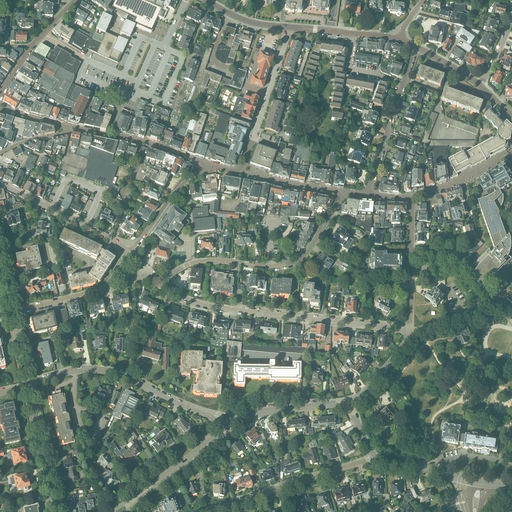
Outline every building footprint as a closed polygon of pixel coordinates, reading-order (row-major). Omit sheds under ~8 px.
[(113,10),(109,8),(110,5),(109,4),(111,1),(110,0),(92,0),(91,2),(111,14),(112,13),(114,15),(116,12),(114,10),(113,10)] [(115,0),(112,7),(136,18),(134,24),(135,24),(151,32),(156,20),(163,4),(164,4),(165,0),(115,0)] [(165,0),(163,5),(174,10),(178,0),(165,0)] [(335,0),(255,0),(255,7),(257,7),(288,11),(288,12),(293,13),(294,12),(334,17),(335,0)] [(444,8),(444,6),(443,5),(443,4),(441,4),(442,2),(433,0),(433,2),(431,2),(430,5),(431,7),(432,7),(431,9),(435,10),(436,8),(440,9),(440,7),(444,8)] [(89,13),(89,14),(93,16),(95,12),(94,12),(96,8),(83,1),(82,2),(81,4),(81,5),(82,5),(81,7),(88,12),(88,13),(89,13)] [(387,7),(387,2),(379,1),(379,2),(370,1),(370,6),(372,6),(371,12),(372,13),(374,14),(376,12),(382,13),(382,11),(384,11),(385,8),(386,9),(386,8),(387,7)] [(352,14),(353,4),(350,3),(350,2),(345,2),(344,8),(346,8),(345,12),(348,12),(347,13),(352,14)] [(396,4),(387,2),(387,7),(386,8),(388,8),(388,12),(390,12),(390,14),(396,14),(396,15),(397,17),(399,17),(401,15),(401,14),(404,14),(405,9),(403,9),(404,4),(396,4)] [(506,9),(507,5),(494,2),(493,8),(492,14),(495,15),(496,13),(500,14),(500,16),(504,17),(504,15),(506,9)] [(53,17),(53,4),(38,3),(37,11),(39,11),(39,15),(33,14),(33,15),(34,15),(34,16),(39,16),(41,16),(53,17)] [(353,4),(352,14),(357,14),(357,13),(359,14),(360,10),(361,10),(362,4),(357,3),(357,4),(353,4)] [(452,15),(455,5),(451,4),(450,8),(449,7),(448,10),(441,8),(440,15),(448,17),(449,14),(452,15)] [(455,5),(452,15),(450,23),(465,27),(468,16),(463,15),(466,6),(459,5),(455,5)] [(191,8),(187,17),(193,20),(197,11),(198,9),(195,7),(194,9),(191,8)] [(74,19),(83,24),(83,26),(85,27),(86,26),(87,26),(89,22),(90,23),(92,20),(92,19),(93,16),(89,14),(80,9),(74,19)] [(193,20),(198,23),(202,13),(203,11),(200,10),(199,12),(197,11),(193,20)] [(118,11),(116,14),(122,18),(122,17),(126,19),(120,33),(130,37),(133,30),(135,25),(133,24),(135,19),(134,19),(131,18),(130,17),(131,16),(129,16),(126,14),(123,13),(121,12),(118,11)] [(25,15),(24,14),(19,14),(18,14),(17,23),(22,24),(21,28),(33,29),(34,20),(29,20),(28,22),(25,22),(25,15)] [(206,32),(211,18),(209,18),(210,15),(206,14),(206,16),(205,16),(200,30),(206,32)] [(92,40),(88,49),(102,56),(106,48),(111,36),(105,34),(112,19),(102,15),(100,21),(99,23),(99,24),(94,35),(93,37),(91,40),(92,40)] [(211,28),(214,29),(216,20),(217,18),(214,17),(213,19),(211,18),(206,32),(209,33),(211,28)] [(487,25),(498,28),(499,26),(500,26),(501,23),(501,22),(499,22),(499,21),(489,18),(487,25)] [(180,28),(185,30),(193,33),(195,27),(182,22),(180,28)] [(69,42),(74,33),(69,30),(69,31),(67,30),(69,27),(66,26),(64,28),(63,27),(63,26),(59,24),(52,32),(55,35),(56,34),(60,37),(69,42)] [(498,28),(487,25),(485,31),(495,34),(497,35),(497,34),(498,31),(497,31),(498,28)] [(224,27),(221,36),(228,38),(231,29),(224,27)] [(24,30),(17,28),(16,30),(18,30),(18,32),(16,32),(15,42),(26,43),(26,37),(28,37),(29,37),(29,34),(28,33),(26,33),(20,33),(20,31),(23,31),(24,30)] [(77,28),(76,31),(86,37),(88,34),(77,28)] [(441,44),(444,31),(440,30),(441,28),(438,28),(438,29),(432,28),(431,32),(430,32),(429,33),(428,36),(429,37),(430,37),(429,42),(441,44)] [(456,37),(461,41),(470,47),(471,44),(473,41),(475,38),(479,32),(472,30),(470,33),(470,32),(469,33),(468,34),(461,29),(456,37)] [(191,38),(193,33),(185,30),(183,35),(191,38)] [(84,55),(91,40),(86,37),(76,31),(75,31),(74,33),(69,42),(68,44),(84,55)] [(239,42),(241,43),(242,39),(243,33),(242,32),(241,31),(240,32),(239,32),(238,36),(235,35),(234,40),(233,43),(237,44),(238,42),(239,42)] [(242,39),(241,43),(244,44),(249,45),(252,35),(251,34),(250,34),(249,34),(248,34),(249,34),(243,32),(243,33),(242,39)] [(489,36),(485,34),(479,47),(489,51),(490,51),(491,48),(491,47),(489,46),(492,41),(493,40),(494,39),(493,37),(489,35),(489,36)] [(106,48),(102,56),(118,63),(128,41),(118,37),(118,39),(111,36),(106,48)] [(182,37),(180,42),(188,45),(190,40),(182,37)] [(373,50),(374,40),(367,40),(366,49),(373,50)] [(376,50),(383,51),(385,44),(385,42),(374,40),(373,50),(376,50)] [(447,52),(452,42),(447,40),(442,50),(443,50),(443,51),(447,52)] [(291,47),(291,48),(300,51),(301,52),(301,51),(302,49),(303,50),(304,48),(307,49),(309,50),(311,44),(306,42),(304,46),(302,45),(302,44),(293,41),(291,47)] [(347,50),(347,46),(335,44),(336,43),(333,42),(332,43),(321,41),(320,46),(320,50),(340,54),(340,55),(345,56),(346,53),(347,53),(347,50)] [(472,48),(470,47),(461,41),(458,46),(469,53),(472,48)] [(186,51),(188,46),(180,42),(178,48),(186,51)] [(389,56),(390,53),(390,51),(391,50),(392,43),(387,42),(387,44),(385,44),(383,51),(383,52),(383,55),(385,55),(385,56),(386,56),(386,55),(389,56)] [(390,51),(390,53),(397,55),(398,55),(401,53),(399,52),(400,45),(392,43),(391,50),(390,51)] [(34,53),(44,59),(46,54),(49,49),(41,45),(34,53)] [(451,54),(456,57),(460,51),(456,48),(458,46),(456,45),(455,47),(456,48),(451,54)] [(72,56),(56,47),(53,51),(49,49),(46,54),(44,59),(45,59),(47,61),(49,62),(54,64),(58,66),(59,67),(64,70),(75,75),(81,63),(71,58),(72,56)] [(289,53),(288,54),(297,57),(300,51),(291,48),(289,53)] [(356,50),(354,62),(377,66),(379,59),(382,59),(382,54),(358,50),(358,49),(356,48),(356,50)] [(19,57),(13,52),(12,53),(10,51),(9,51),(9,52),(8,53),(8,57),(9,58),(8,59),(14,63),(18,57),(19,57)] [(465,54),(460,51),(456,57),(461,60),(465,54)] [(470,65),(472,66),(477,58),(476,58),(479,53),(477,52),(476,54),(474,53),(473,56),(471,55),(466,65),(469,67),(470,65)] [(33,53),(27,60),(39,67),(38,68),(35,66),(35,67),(39,70),(42,66),(44,64),(43,63),(44,63),(43,62),(45,59),(44,59),(34,53),(33,53)] [(269,68),(273,57),(260,53),(257,63),(259,64),(255,77),(254,76),(254,77),(252,77),(250,84),(263,88),(265,81),(264,81),(269,67),(269,68)] [(287,60),(286,61),(295,64),(296,64),(299,58),(297,57),(288,54),(287,60)] [(342,73),(345,57),(336,56),(333,72),(336,73),(333,89),(334,89),(331,108),(340,109),(343,92),(341,92),(345,74),(342,73)] [(477,58),(472,66),(476,68),(477,68),(479,70),(480,69),(481,68),(483,65),(485,62),(486,58),(486,57),(484,56),(483,57),(483,56),(480,60),(477,58)] [(511,65),(511,64),(511,59),(510,58),(506,56),(504,61),(502,61),(500,66),(503,68),(504,69),(505,69),(506,69),(508,70),(511,65)] [(0,67),(8,73),(13,65),(6,60),(0,59),(0,67)] [(190,61),(187,69),(196,72),(199,64),(190,61)] [(286,61),(284,68),(288,69),(288,70),(287,72),(294,74),(295,71),(294,71),(295,68),(294,68),(295,64),(286,61)] [(49,62),(46,66),(45,68),(55,73),(58,67),(59,67),(58,66),(54,64),(49,62)] [(382,73),(390,76),(391,75),(397,77),(399,70),(400,70),(401,69),(402,67),(401,66),(402,64),(402,63),(399,62),(398,63),(398,65),(393,63),(393,66),(390,65),(389,65),(387,71),(385,70),(380,68),(380,70),(380,71),(381,72),(382,73)] [(26,63),(22,68),(32,74),(34,76),(35,75),(37,76),(41,71),(39,70),(35,67),(34,67),(33,68),(26,63)] [(426,81),(430,70),(421,66),(416,78),(426,81)] [(8,73),(0,67),(0,74),(5,78),(8,73)] [(68,83),(66,85),(71,88),(72,85),(73,82),(74,80),(75,75),(64,70),(59,67),(58,67),(55,73),(69,81),(68,83)] [(37,86),(38,86),(41,88),(44,89),(50,92),(52,93),(55,88),(37,76),(35,75),(34,76),(32,74),(22,68),(22,69),(19,74),(32,82),(37,86)] [(55,73),(45,68),(43,72),(55,79),(59,81),(66,85),(68,83),(69,81),(55,73)] [(178,80),(183,82),(184,79),(193,82),(196,73),(196,72),(187,69),(185,74),(180,72),(178,80)] [(430,70),(426,81),(441,87),(445,76),(430,70)] [(59,81),(55,79),(41,71),(37,76),(55,88),(59,81)] [(505,74),(501,72),(501,73),(497,72),(492,82),(494,83),(494,84),(496,85),(497,84),(499,85),(502,77),(503,78),(505,75),(505,74)] [(16,78),(17,81),(29,88),(34,90),(35,91),(38,86),(37,86),(32,82),(19,74),(16,78)] [(282,74),(280,80),(289,83),(290,80),(291,80),(292,77),(282,74)] [(374,83),(347,78),(345,86),(373,91),(373,86),(375,86),(375,83),(374,83)] [(380,80),(376,93),(372,103),(381,106),(381,104),(382,104),(384,98),(383,97),(386,91),(388,85),(389,81),(383,78),(382,80),(380,80)] [(289,83),(280,80),(278,86),(287,89),(289,83)] [(66,99),(71,88),(66,85),(59,81),(55,88),(52,93),(51,95),(55,98),(58,94),(65,99),(66,99)] [(8,90),(9,90),(15,94),(17,96),(22,87),(13,82),(8,90)] [(183,84),(175,105),(191,111),(198,89),(183,84)] [(74,123),(79,125),(82,117),(91,97),(92,97),(94,98),(95,95),(76,86),(76,87),(72,85),(71,88),(66,99),(65,99),(74,103),(72,108),(70,113),(67,121),(74,123)] [(22,87),(17,96),(21,98),(23,99),(24,99),(30,89),(25,86),(23,88),(22,87)] [(287,89),(278,86),(276,91),(285,94),(287,89)] [(30,89),(24,99),(23,102),(22,102),(19,109),(24,112),(26,107),(25,106),(26,104),(27,100),(33,99),(33,98),(32,97),(35,92),(30,89)] [(32,114),(39,115),(46,98),(47,98),(50,92),(44,89),(43,92),(41,95),(38,94),(33,107),(32,109),(30,113),(32,114)] [(457,106),(461,94),(446,89),(442,100),(457,106)] [(9,105),(15,94),(9,90),(2,101),(9,105)] [(285,94),(276,91),(274,97),(283,100),(285,94)] [(33,107),(38,94),(35,92),(32,97),(33,98),(33,99),(27,100),(26,104),(25,106),(26,107),(24,112),(29,114),(30,113),(32,109),(33,107)] [(52,93),(50,92),(47,98),(54,102),(56,103),(62,106),(62,105),(65,99),(58,94),(55,98),(51,95),(52,93)] [(423,100),(427,101),(428,101),(429,96),(416,92),(415,92),(413,95),(414,95),(414,96),(424,99),(423,100)] [(17,96),(15,94),(9,105),(15,109),(21,98),(17,96)] [(476,100),(461,94),(457,106),(472,111),(476,100)] [(232,113),(241,116),(240,118),(251,122),(258,99),(252,97),(251,97),(244,95),(243,99),(237,97),(232,113)] [(426,103),(427,101),(423,100),(424,99),(414,96),(413,98),(411,97),(410,102),(422,106),(423,102),(426,103)] [(79,125),(84,126),(96,99),(94,98),(92,97),(83,117),(82,117),(79,125)] [(54,102),(47,98),(46,98),(39,115),(44,116),(49,105),(50,103),(53,104),(54,102)] [(101,101),(96,99),(84,126),(93,128),(99,115),(101,111),(98,110),(102,103),(103,103),(105,99),(103,98),(101,101)] [(368,101),(360,98),(358,104),(367,107),(368,103),(367,103),(368,101)] [(65,99),(62,105),(72,108),(74,103),(65,99)] [(134,113),(126,133),(138,136),(139,134),(143,120),(141,119),(141,118),(144,107),(144,105),(145,105),(146,103),(138,100),(134,111),(134,113)] [(483,103),(476,100),(472,111),(479,114),(483,103)] [(273,102),(271,108),(282,112),(284,105),(273,102)] [(363,112),(362,115),(366,116),(366,115),(367,115),(367,117),(369,117),(369,119),(375,121),(375,119),(378,120),(379,115),(364,110),(363,111),(362,110),(363,106),(350,102),(349,108),(363,112)] [(53,106),(49,105),(44,116),(49,117),(53,106)] [(483,116),(485,118),(491,111),(490,110),(492,108),(490,106),(487,105),(483,116)] [(56,119),(60,111),(58,111),(59,108),(54,106),(49,118),(54,119),(56,120),(56,119)] [(141,118),(147,119),(148,112),(149,109),(144,107),(141,118)] [(61,112),(60,111),(56,119),(58,119),(58,120),(58,121),(62,122),(63,121),(64,120),(66,121),(69,112),(70,110),(66,108),(65,111),(61,110),(61,112)] [(161,142),(166,128),(172,113),(157,108),(155,114),(150,126),(150,129),(149,129),(148,132),(146,138),(149,139),(157,142),(157,141),(160,142),(160,141),(161,142)] [(271,108),(269,115),(280,118),(282,112),(271,108)] [(410,108),(410,109),(408,108),(407,108),(406,111),(407,112),(408,113),(407,115),(406,114),(405,115),(404,118),(405,118),(407,119),(415,122),(416,119),(417,119),(418,115),(419,115),(420,111),(410,108)] [(126,133),(134,113),(130,112),(128,116),(127,115),(128,112),(122,109),(120,114),(119,114),(113,132),(126,134),(126,133)] [(344,111),(339,111),(332,109),(331,118),(342,120),(344,111)] [(488,120),(488,121),(491,117),(493,115),(494,114),(491,111),(485,118),(488,120)] [(195,155),(197,147),(196,146),(206,116),(197,113),(196,117),(197,117),(197,119),(198,120),(197,122),(187,153),(195,155)] [(112,116),(106,114),(105,117),(100,129),(106,130),(110,121),(112,116)] [(210,144),(205,159),(212,161),(223,165),(224,165),(231,144),(230,144),(223,141),(229,125),(227,124),(230,117),(221,114),(214,132),(213,135),(210,144)] [(105,117),(99,115),(93,128),(100,129),(105,117)] [(269,115),(267,122),(278,125),(280,118),(269,115)] [(373,126),(375,121),(369,119),(369,117),(367,117),(367,115),(366,115),(366,116),(362,115),(361,118),(363,118),(362,122),(368,124),(367,127),(372,128),(373,125),(373,126)] [(488,121),(498,131),(505,124),(501,121),(500,122),(496,117),(493,115),(491,117),(488,121)] [(356,119),(345,116),(343,122),(354,126),(356,119)] [(9,146),(13,144),(13,142),(15,135),(15,133),(12,132),(13,130),(10,129),(12,124),(14,118),(7,117),(3,125),(0,133),(0,138),(6,141),(6,142),(7,143),(9,146)] [(238,126),(248,129),(250,124),(231,117),(229,124),(231,125),(232,123),(238,126)] [(147,119),(141,118),(141,119),(143,120),(139,134),(138,136),(144,137),(144,135),(145,135),(147,126),(146,125),(147,122),(146,122),(147,119)] [(13,142),(13,144),(22,141),(23,135),(24,130),(25,127),(24,126),(25,122),(15,119),(13,124),(12,124),(10,129),(13,130),(12,132),(15,133),(15,135),(13,142)] [(170,146),(180,150),(185,136),(190,121),(187,120),(187,122),(186,122),(185,124),(184,124),(183,128),(177,126),(170,146)] [(181,151),(187,153),(197,122),(192,120),(191,121),(190,121),(185,136),(186,136),(181,151)] [(497,136),(498,138),(500,141),(505,143),(508,141),(511,140),(511,139),(510,139),(510,138),(510,135),(511,135),(510,135),(511,132),(511,131),(511,130),(511,127),(511,125),(507,121),(505,124),(498,131),(497,136)] [(23,135),(22,141),(33,137),(36,124),(26,122),(25,127),(24,130),(23,135)] [(267,122),(265,129),(279,133),(280,129),(277,128),(278,125),(267,122)] [(418,127),(416,127),(412,125),(412,126),(404,124),(403,128),(401,128),(399,132),(400,132),(401,133),(401,134),(406,135),(407,133),(411,135),(411,134),(412,133),(411,132),(412,130),(413,130),(414,130),(414,129),(417,129),(418,127)] [(40,125),(38,136),(55,133),(53,133),(53,129),(40,125)] [(231,144),(224,165),(230,167),(230,165),(234,166),(237,156),(239,156),(239,155),(241,156),(242,153),(240,152),(243,146),(241,145),(243,140),(244,140),(245,138),(244,137),(245,134),(246,134),(248,129),(248,130),(248,129),(238,126),(237,126),(237,128),(229,125),(223,141),(230,144),(231,144)] [(174,132),(166,128),(161,142),(162,143),(162,142),(163,138),(166,139),(166,140),(169,143),(170,144),(169,145),(169,146),(174,132)] [(371,139),(372,137),(371,136),(372,136),(358,131),(356,138),(357,138),(355,143),(368,147),(368,146),(369,146),(370,143),(369,143),(369,142),(368,142),(369,140),(370,140),(371,139)] [(68,153),(79,157),(82,144),(80,143),(82,135),(74,133),(72,133),(72,134),(68,153)] [(82,144),(79,157),(88,160),(90,147),(92,137),(83,135),(83,136),(82,135),(80,143),(82,144)] [(69,136),(64,137),(60,153),(64,154),(66,147),(69,136)] [(64,137),(59,138),(55,155),(60,156),(60,153),(64,137)] [(88,160),(79,157),(68,153),(67,157),(64,157),(62,162),(64,163),(61,169),(61,171),(112,189),(114,186),(111,185),(118,167),(111,165),(113,158),(113,157),(118,143),(111,141),(92,137),(90,147),(88,160)] [(419,143),(425,146),(428,140),(422,137),(421,140),(421,139),(420,143),(419,143)] [(59,138),(55,139),(51,154),(55,155),(59,138)] [(494,140),(493,138),(469,152),(467,148),(461,148),(464,155),(463,155),(461,152),(449,159),(450,162),(452,167),(450,168),(450,176),(451,176),(451,180),(455,177),(458,176),(457,174),(470,166),(471,168),(486,160),(490,157),(491,158),(500,153),(499,150),(494,140)] [(508,142),(508,141),(505,143),(500,141),(498,138),(494,140),(499,150),(500,153),(505,150),(506,149),(507,149),(508,148),(508,147),(509,146),(509,144),(509,143),(508,142)] [(51,154),(55,139),(50,140),(44,154),(50,157),(51,154)] [(408,147),(409,142),(399,139),(398,142),(397,142),(396,142),(395,145),(396,146),(397,146),(397,147),(405,149),(406,146),(408,147)] [(39,141),(36,140),(31,141),(31,142),(30,142),(29,145),(28,148),(35,151),(36,150),(39,151),(42,144),(39,142),(39,141)] [(204,158),(205,159),(210,144),(206,142),(200,140),(197,147),(195,155),(204,158)] [(419,143),(417,142),(412,141),(411,144),(414,145),(414,146),(413,146),(410,154),(415,155),(419,143)] [(118,166),(120,158),(123,159),(124,156),(123,155),(124,153),(125,153),(128,144),(120,142),(117,152),(115,158),(114,158),(112,164),(118,166)] [(269,175),(278,177),(284,153),(284,152),(285,149),(286,145),(279,143),(276,152),(270,170),(271,171),(269,175)] [(123,159),(127,160),(128,157),(130,158),(134,145),(129,144),(127,154),(127,157),(124,156),(123,159)] [(250,164),(270,170),(276,152),(267,149),(268,146),(263,144),(262,147),(256,145),(250,164)] [(140,161),(141,158),(143,152),(144,148),(134,145),(130,158),(128,157),(127,160),(134,163),(134,162),(139,164),(140,161)] [(299,174),(297,181),(304,182),(305,175),(307,176),(309,164),(310,157),(311,147),(296,145),(295,153),(301,154),(300,164),(300,165),(300,167),(299,174)] [(425,147),(425,152),(431,152),(432,152),(435,182),(438,182),(438,184),(447,181),(447,180),(449,179),(446,147),(428,147),(425,147)] [(149,165),(150,160),(153,151),(148,149),(144,148),(143,152),(145,152),(145,155),(144,158),(141,158),(140,161),(139,164),(146,166),(147,164),(149,165)] [(3,157),(12,162),(15,164),(19,166),(24,168),(24,167),(30,155),(31,152),(25,149),(23,154),(20,149),(13,153),(12,152),(3,157)] [(284,153),(278,177),(289,179),(292,164),(289,163),(289,161),(291,161),(292,154),(291,153),(291,150),(285,149),(284,152),(284,153)] [(365,158),(366,154),(365,153),(354,149),(352,155),(349,155),(348,160),(360,165),(361,164),(363,164),(364,161),(362,160),(362,158),(363,158),(365,158)] [(149,167),(153,168),(154,165),(155,161),(158,152),(153,151),(150,160),(149,165),(149,167)] [(160,171),(160,170),(162,166),(166,155),(158,152),(155,161),(154,165),(153,168),(153,169),(160,171)] [(290,179),(297,181),(299,174),(300,167),(300,165),(300,164),(301,154),(295,153),(294,156),(296,156),(290,179)] [(393,158),(392,163),(402,166),(404,166),(405,162),(404,162),(404,160),(406,161),(407,158),(407,156),(401,154),(396,153),(394,158),(393,158)] [(24,167),(24,168),(31,171),(32,169),(33,169),(34,167),(33,167),(37,158),(32,156),(30,155),(24,167)] [(166,168),(170,156),(166,155),(162,166),(160,170),(164,172),(166,168)] [(325,186),(331,186),(331,181),(333,170),(335,170),(336,165),(337,156),(333,156),(330,155),(328,167),(327,175),(326,175),(325,185),(325,186)] [(174,167),(173,166),(176,158),(170,156),(166,168),(164,172),(171,175),(174,167)] [(0,158),(0,161),(4,164),(8,166),(8,165),(11,166),(12,162),(3,157),(2,158),(1,157),(0,158)] [(43,157),(43,158),(40,166),(43,167),(42,170),(45,171),(50,160),(43,157)] [(178,177),(179,174),(181,169),(181,170),(184,162),(176,159),(174,167),(171,175),(178,177)] [(57,167),(61,169),(64,163),(62,162),(60,162),(59,161),(58,164),(55,162),(54,165),(51,164),(47,172),(53,175),(57,167)] [(189,164),(184,162),(181,170),(181,169),(179,174),(185,175),(185,174),(185,171),(190,173),(190,172),(191,172),(194,165),(189,164)] [(312,164),(311,164),(311,165),(310,165),(309,171),(307,182),(310,182),(310,183),(314,183),(315,183),(315,182),(319,183),(321,171),(321,167),(312,165),(312,164)] [(343,169),(343,166),(336,165),(335,170),(337,171),(336,174),(335,173),(333,186),(343,188),(344,182),(346,170),(343,169)] [(319,184),(325,185),(326,175),(327,175),(328,167),(322,166),(321,167),(321,171),(319,183),(319,184)] [(349,167),(343,166),(343,169),(346,170),(344,182),(353,183),(355,182),(355,179),(354,178),(354,175),(358,176),(359,171),(352,170),(352,167),(349,167)] [(486,191),(489,196),(505,188),(511,184),(511,178),(511,177),(511,176),(511,175),(509,171),(508,172),(505,166),(504,166),(500,168),(500,169),(491,174),(490,173),(486,175),(485,177),(486,177),(481,179),(484,184),(481,186),(484,192),(486,191)] [(3,180),(6,181),(10,172),(11,172),(11,171),(12,169),(11,168),(9,171),(7,170),(3,180)] [(165,187),(170,176),(161,172),(159,176),(157,174),(158,172),(149,168),(148,171),(147,171),(144,177),(145,177),(143,181),(152,185),(154,181),(156,182),(155,182),(165,187)] [(21,172),(15,186),(18,188),(20,184),(21,184),(21,182),(21,181),(24,174),(28,175),(30,170),(26,169),(25,172),(24,172),(23,173),(21,172)] [(14,180),(12,185),(15,186),(21,172),(22,171),(20,170),(19,172),(18,171),(16,178),(14,177),(13,180),(14,180)] [(411,183),(412,183),(412,179),(412,173),(409,172),(408,175),(405,184),(405,185),(404,185),(404,191),(405,191),(405,192),(411,191),(411,183)] [(381,192),(393,193),(395,174),(392,173),(389,173),(389,179),(381,178),(380,190),(381,192)] [(404,175),(395,174),(393,193),(399,194),(399,188),(402,188),(406,175),(404,175)] [(217,194),(219,194),(221,180),(219,180),(219,176),(214,175),(204,176),(204,181),(205,184),(201,185),(202,189),(205,188),(206,193),(210,192),(210,193),(212,193),(213,194),(202,196),(204,203),(210,202),(210,213),(218,214),(218,201),(217,194)] [(241,181),(232,179),(223,178),(220,192),(223,192),(224,189),(232,190),(232,194),(236,195),(235,199),(237,200),(238,199),(241,181)] [(33,181),(32,181),(28,179),(23,190),(32,194),(36,187),(33,185),(34,183),(33,182),(33,181)] [(244,181),(243,181),(243,185),(242,185),(241,191),(242,191),(239,207),(237,207),(235,213),(240,214),(247,214),(251,193),(252,193),(253,184),(253,183),(252,183),(252,182),(244,181)] [(255,215),(256,212),(261,185),(253,184),(252,193),(251,193),(247,214),(255,215)] [(261,185),(256,212),(255,215),(264,216),(269,189),(269,186),(261,184),(261,185)] [(39,185),(34,195),(42,199),(44,196),(45,197),(47,192),(50,193),(52,188),(45,185),(44,187),(39,185)] [(110,195),(116,197),(120,189),(114,186),(110,195)] [(202,198),(201,188),(197,189),(197,186),(193,186),(191,186),(191,187),(190,187),(191,191),(190,191),(190,195),(194,195),(194,197),(198,197),(198,198),(202,198)] [(454,188),(458,203),(465,201),(461,186),(454,188)] [(70,187),(60,207),(67,210),(74,195),(76,196),(78,194),(79,191),(70,187)] [(270,216),(278,216),(279,209),(280,207),(283,189),(275,187),(272,204),(268,203),(265,215),(270,216)] [(0,201),(5,200),(9,199),(8,197),(8,194),(5,195),(4,190),(0,188),(0,201)] [(158,201),(161,194),(146,188),(143,193),(147,194),(146,196),(158,201)] [(455,204),(458,203),(454,188),(449,189),(452,200),(454,200),(455,204)] [(505,188),(489,196),(489,197),(487,198),(478,201),(495,250),(492,253),(491,253),(491,252),(489,248),(473,265),(477,267),(478,266),(479,267),(472,273),(482,287),(506,262),(504,260),(507,256),(508,257),(509,256),(510,254),(509,253),(510,252),(511,250),(511,249),(511,247),(511,245),(511,244),(511,243),(511,241),(511,240),(511,239),(510,237),(510,236),(509,235),(509,236),(507,238),(499,214),(500,213),(498,209),(500,208),(501,206),(502,204),(503,203),(503,201),(503,199),(503,197),(503,195),(502,195),(501,194),(507,191),(505,188)] [(280,207),(279,209),(283,210),(282,215),(282,217),(283,217),(287,217),(288,208),(289,208),(292,191),(290,191),(290,190),(283,189),(280,207)] [(294,217),(295,217),(297,209),(297,206),(296,206),(299,192),(292,191),(289,208),(288,208),(287,217),(294,217)] [(449,211),(449,208),(446,196),(445,196),(444,191),(440,192),(443,204),(445,212),(449,211)] [(439,205),(440,213),(442,213),(445,212),(443,204),(440,192),(436,193),(437,197),(439,205)] [(304,206),(306,193),(300,193),(297,206),(297,209),(300,210),(299,212),(303,212),(303,210),(304,207),(303,207),(304,206)] [(303,210),(303,212),(307,213),(310,213),(313,195),(306,193),(304,206),(303,207),(304,207),(303,210)] [(440,214),(440,213),(439,205),(437,197),(436,193),(422,198),(423,204),(428,202),(429,208),(434,206),(436,213),(434,213),(434,214),(434,219),(436,219),(436,215),(440,214)] [(79,194),(78,194),(76,196),(70,209),(78,213),(82,206),(77,203),(81,197),(78,196),(79,194)] [(313,195),(310,213),(309,214),(309,218),(313,219),(314,216),(314,214),(315,213),(313,213),(315,200),(316,200),(317,195),(313,195)] [(326,197),(317,195),(316,200),(315,200),(313,213),(315,213),(314,214),(314,216),(321,217),(324,202),(325,202),(326,197)] [(330,197),(326,197),(325,202),(324,202),(321,217),(322,218),(333,201),(331,199),(330,197)] [(11,199),(13,207),(14,209),(15,209),(23,207),(25,206),(24,203),(23,204),(21,203),(15,205),(14,203),(15,203),(14,198),(13,199),(11,199)] [(351,217),(356,217),(359,201),(347,199),(346,207),(341,206),(341,213),(351,215),(351,217)] [(146,207),(154,212),(159,206),(149,201),(145,206),(146,207)] [(355,223),(355,226),(370,233),(371,228),(371,223),(372,202),(359,201),(356,217),(356,220),(355,223)] [(371,223),(371,228),(373,228),(375,228),(379,228),(379,225),(378,224),(378,217),(379,202),(374,202),(373,215),(374,215),(374,217),(375,217),(374,223),(371,223)] [(392,213),(396,213),(397,204),(387,203),(387,213),(388,213),(392,213)] [(396,213),(400,213),(406,213),(406,204),(397,204),(396,213)] [(457,207),(461,221),(462,221),(465,220),(464,217),(466,216),(466,215),(467,215),(466,214),(468,213),(466,204),(461,205),(461,206),(457,207)] [(148,222),(154,212),(146,207),(145,206),(143,209),(142,208),(137,215),(148,222)] [(193,233),(215,231),(214,218),(209,219),(207,206),(201,207),(201,208),(191,210),(193,233)] [(23,210),(23,207),(15,209),(14,209),(10,211),(11,214),(6,216),(8,222),(6,222),(7,227),(10,227),(16,225),(21,223),(23,223),(22,217),(19,218),(19,217),(18,214),(21,212),(20,211),(23,210)] [(454,222),(461,221),(457,207),(450,209),(454,222)] [(162,222),(154,234),(159,238),(158,239),(162,242),(160,245),(159,248),(158,248),(155,255),(168,259),(170,251),(173,251),(174,246),(179,247),(180,247),(180,246),(181,246),(181,245),(181,244),(180,244),(179,243),(169,236),(171,232),(172,233),(173,232),(177,235),(178,233),(183,228),(184,225),(187,227),(188,225),(188,224),(189,224),(189,223),(189,222),(188,222),(185,219),(186,217),(173,208),(167,217),(166,216),(162,222)] [(108,210),(108,211),(105,210),(102,214),(100,219),(114,225),(118,216),(111,213),(111,211),(108,210)] [(400,219),(400,213),(396,213),(392,213),(392,224),(400,224),(400,223),(402,223),(402,219),(400,219)] [(436,219),(434,219),(434,223),(442,223),(441,219),(440,214),(436,215),(436,219)] [(131,235),(131,236),(131,237),(133,237),(133,235),(133,234),(134,232),(135,232),(136,232),(139,228),(139,227),(141,224),(133,218),(129,223),(126,220),(120,228),(122,230),(122,231),(126,234),(126,233),(127,234),(128,234),(128,233),(130,235),(131,235)] [(303,232),(312,235),(314,224),(305,222),(303,232)] [(475,240),(478,239),(477,233),(474,233),(473,225),(465,227),(468,237),(474,236),(475,240)] [(347,251),(353,241),(349,238),(349,237),(344,235),(346,232),(340,229),(337,228),(335,232),(335,233),(332,237),(333,238),(331,242),(337,245),(337,244),(342,247),(342,248),(347,251)] [(99,283),(116,259),(106,252),(106,253),(101,250),(102,247),(64,229),(59,242),(96,259),(99,262),(89,276),(86,273),(69,277),(72,290),(96,285),(97,282),(99,283)] [(382,241),(382,238),(383,232),(379,232),(375,232),(373,231),(371,245),(382,245),(382,241)] [(305,246),(312,235),(303,232),(298,239),(305,246)] [(248,233),(245,233),(245,245),(252,245),(252,242),(255,242),(255,238),(254,238),(254,234),(249,234),(248,233)] [(429,243),(429,234),(418,234),(418,242),(429,243)] [(296,253),(305,246),(298,239),(290,245),(296,253)] [(213,245),(213,243),(212,243),(212,240),(202,240),(202,245),(200,245),(199,246),(199,248),(200,249),(202,249),(208,249),(209,250),(210,250),(211,249),(212,249),(212,245),(213,245)] [(480,248),(477,245),(476,244),(460,243),(460,252),(475,252),(480,248)] [(229,246),(222,246),(222,250),(220,249),(220,250),(220,253),(229,254),(229,246)] [(37,248),(32,249),(28,250),(28,253),(17,256),(19,268),(26,266),(27,272),(42,269),(37,248)] [(402,255),(401,255),(387,255),(387,252),(371,251),(371,259),(367,259),(367,266),(371,266),(371,273),(395,274),(395,271),(401,271),(402,255)] [(328,269),(333,262),(321,254),(319,258),(318,257),(316,262),(314,260),(310,266),(326,275),(329,270),(328,269)] [(351,265),(344,261),(341,266),(348,270),(351,265)] [(199,292),(202,272),(192,271),(191,276),(189,275),(189,279),(191,279),(190,290),(199,292)] [(234,276),(232,276),(227,275),(228,273),(224,273),(224,271),(222,271),(222,274),(212,273),(212,277),(211,277),(210,289),(213,290),(213,292),(220,292),(220,293),(226,294),(226,295),(232,295),(234,276)] [(254,288),(257,289),(258,278),(250,277),(249,280),(248,280),(247,283),(245,283),(245,288),(248,289),(248,292),(253,292),(254,289),(254,288)] [(258,278),(257,289),(257,291),(258,291),(258,292),(261,292),(261,291),(266,291),(267,287),(266,287),(266,283),(263,283),(264,279),(263,277),(261,277),(260,278),(258,278)] [(289,296),(291,281),(280,280),(280,281),(272,280),(270,295),(278,296),(278,295),(289,296)] [(31,293),(31,294),(35,293),(34,292),(39,291),(38,286),(46,284),(45,281),(29,285),(29,286),(26,286),(28,294),(31,293)] [(319,308),(321,287),(304,285),(302,300),(305,301),(308,301),(311,301),(310,307),(319,308)] [(342,297),(342,287),(337,286),(337,293),(337,296),(334,295),(334,299),(331,298),(330,309),(338,310),(340,296),(342,297)] [(442,293),(435,289),(431,295),(428,293),(426,298),(431,302),(433,304),(433,305),(435,307),(437,306),(440,302),(442,304),(444,301),(442,299),(445,294),(442,293)] [(148,308),(151,300),(146,298),(149,292),(144,291),(139,303),(148,307),(148,308)] [(120,297),(122,306),(129,304),(127,295),(121,297),(120,297)] [(387,307),(391,299),(387,296),(385,300),(384,300),(381,298),(380,301),(378,300),(377,301),(380,302),(378,308),(383,311),(382,313),(386,315),(389,308),(387,307)] [(119,306),(122,306),(120,297),(114,298),(116,309),(119,308),(119,306)] [(358,313),(358,307),(356,306),(357,299),(351,299),(351,300),(347,300),(347,303),(345,303),(345,311),(350,311),(350,313),(358,313)] [(152,300),(151,300),(148,308),(154,310),(152,315),(157,316),(159,311),(157,310),(159,304),(151,301),(152,300)] [(103,301),(96,302),(98,311),(105,310),(103,301)] [(99,314),(98,311),(96,302),(89,303),(92,315),(95,314),(95,315),(99,314)] [(76,316),(78,316),(75,303),(69,304),(71,314),(70,314),(71,317),(72,317),(72,318),(76,317),(76,316)] [(184,315),(186,311),(181,309),(180,313),(178,312),(179,308),(169,304),(167,311),(171,313),(169,319),(180,324),(181,321),(182,321),(182,319),(184,314),(184,315)] [(44,316),(32,319),(31,319),(32,323),(33,323),(35,330),(33,330),(34,334),(48,331),(47,330),(50,330),(51,334),(59,332),(54,312),(46,314),(47,316),(44,317),(44,316)] [(198,326),(201,315),(191,313),(189,321),(190,321),(190,324),(198,326)] [(204,316),(201,315),(198,326),(203,327),(202,330),(206,331),(205,333),(208,334),(210,327),(205,326),(207,319),(204,318),(204,316)] [(482,324),(483,327),(494,324),(493,316),(481,319),(482,324)] [(223,349),(226,349),(227,342),(228,322),(220,321),(219,329),(219,341),(215,341),(215,346),(215,347),(223,349)] [(242,333),(242,329),(243,322),(236,321),(236,322),(233,322),(232,333),(242,333)] [(250,322),(243,322),(242,329),(249,330),(249,332),(253,332),(253,326),(250,326),(250,322)] [(261,323),(261,325),(257,325),(256,329),(267,331),(267,333),(273,333),(273,331),(276,332),(277,325),(266,324),(266,323),(261,323)] [(183,324),(179,334),(184,336),(188,326),(183,324)] [(290,338),(291,326),(284,325),(282,337),(290,338)] [(470,335),(467,328),(466,328),(465,325),(461,326),(462,329),(456,332),(457,335),(456,335),(459,341),(460,341),(462,345),(468,342),(466,338),(471,336),(470,335)] [(300,327),(291,326),(290,338),(298,339),(299,331),(300,331),(300,328),(300,327)] [(316,326),(315,339),(319,339),(320,337),(325,337),(325,335),(323,334),(324,326),(317,326),(316,326)] [(363,346),(364,336),(360,335),(361,333),(356,333),(355,345),(363,346)] [(364,336),(363,346),(371,347),(372,335),(368,334),(368,336),(364,336)] [(390,343),(391,338),(388,338),(388,337),(379,335),(378,347),(383,348),(383,346),(386,347),(386,342),(390,343)] [(168,372),(169,348),(164,348),(161,347),(162,344),(155,342),(156,337),(150,336),(149,342),(145,341),(143,348),(144,348),(142,356),(159,361),(159,360),(164,361),(163,372),(168,372)] [(97,349),(105,349),(105,337),(95,337),(95,343),(96,343),(97,349)] [(73,350),(81,349),(79,338),(70,340),(71,346),(72,346),(73,350)] [(125,344),(125,339),(116,339),(116,345),(117,345),(116,352),(122,352),(122,353),(123,353),(123,352),(125,352),(125,349),(129,349),(129,344),(125,344)] [(41,352),(41,355),(50,353),(48,342),(37,345),(37,352),(40,352),(41,352)] [(226,349),(226,356),(226,357),(240,358),(241,343),(227,342),(226,349)] [(221,380),(222,364),(200,362),(200,360),(202,361),(202,353),(182,352),(181,367),(178,366),(178,375),(190,376),(190,372),(197,372),(196,387),(193,387),(193,392),(196,392),(196,394),(204,395),(204,396),(217,397),(220,396),(220,387),(217,387),(218,379),(221,380)] [(52,363),(50,353),(41,355),(44,365),(52,363)] [(354,362),(356,364),(357,364),(365,371),(367,367),(368,365),(368,364),(367,363),(366,363),(359,357),(357,360),(356,360),(354,362)] [(274,370),(274,363),(269,363),(269,368),(239,368),(239,364),(237,364),(237,366),(234,366),(234,379),(235,379),(235,386),(244,386),(244,379),(269,379),(269,381),(273,381),(297,382),(297,379),(300,379),(300,365),(292,365),(292,371),(274,370)] [(357,364),(356,364),(354,367),(351,365),(349,367),(358,374),(358,375),(359,376),(360,376),(362,373),(365,371),(357,364)] [(312,384),(317,384),(317,385),(318,385),(318,386),(319,386),(320,386),(320,385),(321,385),(321,384),(321,380),(322,380),(322,375),(321,375),(321,372),(325,372),(325,366),(321,366),(321,370),(317,370),(317,373),(313,373),(312,384)] [(342,378),(338,380),(342,389),(348,386),(349,386),(348,384),(347,384),(346,380),(348,380),(348,379),(347,374),(341,376),(342,378)] [(342,389),(338,380),(335,381),(334,379),(331,380),(335,389),(334,389),(335,391),(336,391),(342,389)] [(111,395),(113,389),(106,387),(106,388),(102,386),(101,388),(101,387),(100,388),(98,387),(97,392),(107,396),(108,394),(111,395)] [(122,393),(121,395),(115,407),(111,415),(120,420),(122,415),(131,419),(140,401),(133,397),(135,394),(124,389),(122,392),(123,392),(123,394),(122,393)] [(66,406),(65,399),(63,399),(62,395),(61,395),(60,391),(54,393),(55,397),(51,397),(52,402),(51,402),(56,426),(54,426),(56,434),(58,434),(60,442),(63,441),(64,445),(73,443),(72,439),(74,439),(72,431),(70,432),(69,430),(70,430),(69,423),(70,423),(68,414),(67,415),(65,408),(64,408),(64,407),(66,406)] [(110,404),(115,407),(121,395),(115,392),(112,398),(113,399),(110,404)] [(162,418),(166,410),(157,406),(156,410),(152,408),(155,402),(150,400),(143,413),(148,416),(148,414),(157,418),(158,416),(162,418)] [(18,428),(19,428),(18,422),(17,423),(14,412),(16,412),(15,405),(10,406),(9,404),(4,405),(5,406),(0,407),(1,410),(0,410),(0,414),(2,421),(0,421),(0,422),(1,427),(3,426),(6,440),(4,441),(5,445),(19,442),(18,439),(20,439),(18,428)] [(374,416),(379,421),(378,422),(380,425),(379,426),(379,428),(381,429),(382,430),(383,429),(383,427),(385,427),(387,425),(387,423),(393,418),(395,420),(400,416),(394,409),(389,413),(385,409),(380,414),(378,413),(374,416)] [(189,434),(196,429),(190,422),(187,424),(181,416),(174,422),(179,427),(180,426),(184,432),(187,430),(189,434)] [(334,417),(327,418),(328,426),(340,424),(339,418),(334,419),(334,417)] [(328,426),(327,418),(318,419),(319,427),(328,426)] [(267,434),(277,433),(276,423),(266,424),(267,434)] [(444,425),(442,442),(458,445),(458,442),(463,443),(464,436),(465,436),(459,435),(460,428),(444,425)] [(258,432),(255,429),(247,435),(252,442),(253,443),(255,444),(260,440),(261,442),(262,442),(263,446),(267,445),(265,439),(262,439),(262,437),(258,432)] [(169,446),(174,442),(164,430),(158,434),(160,436),(154,440),(156,442),(152,445),(157,452),(164,446),(162,443),(165,441),(169,446)] [(339,433),(336,434),(332,435),(333,438),(334,438),(338,437),(344,449),(343,450),(346,454),(352,451),(349,446),(352,445),(348,437),(345,438),(343,435),(340,436),(339,433)] [(463,443),(462,448),(468,449),(469,448),(471,448),(471,449),(475,449),(482,450),(481,454),(489,455),(490,451),(497,452),(499,441),(477,437),(477,436),(473,435),(473,437),(466,436),(464,436),(463,443)] [(127,445),(130,449),(130,448),(135,455),(135,456),(141,452),(137,447),(138,446),(134,440),(127,445)] [(238,454),(245,449),(239,441),(232,446),(238,454)] [(125,462),(135,455),(130,448),(130,449),(126,451),(124,448),(119,451),(113,442),(108,446),(113,454),(114,453),(118,457),(120,456),(125,462)] [(328,460),(336,458),(335,453),(334,453),(331,443),(322,446),(326,456),(327,456),(328,460)] [(73,454),(75,453),(77,458),(80,457),(78,448),(72,450),(73,454)] [(313,464),(318,463),(314,449),(309,451),(310,454),(303,456),(305,462),(311,460),(313,464)] [(26,460),(27,460),(26,458),(25,457),(24,450),(12,452),(9,453),(11,465),(15,464),(21,463),(21,466),(22,466),(26,466),(27,465),(26,462),(26,460)] [(111,463),(105,455),(99,459),(105,468),(111,463)] [(67,469),(68,469),(73,467),(75,467),(74,463),(72,463),(70,456),(69,456),(69,457),(67,457),(63,458),(64,462),(63,462),(64,469),(67,469)] [(298,461),(290,464),(292,473),(301,470),(298,461)] [(292,473),(290,464),(283,466),(284,466),(282,467),(284,471),(283,473),(284,474),(285,475),(286,474),(286,475),(292,473)] [(260,476),(262,482),(266,481),(270,480),(270,479),(273,479),(272,474),(275,473),(275,474),(278,474),(279,467),(275,466),(275,468),(270,470),(270,469),(265,470),(266,473),(260,476)] [(68,469),(71,485),(76,484),(75,481),(78,481),(76,472),(75,467),(73,467),(68,469)] [(111,488),(119,482),(113,473),(104,480),(111,488)] [(14,477),(14,478),(10,478),(12,486),(16,485),(17,485),(18,489),(24,488),(24,491),(25,491),(28,491),(29,490),(28,487),(30,487),(28,482),(27,482),(25,475),(14,477)] [(242,478),(243,480),(245,489),(252,486),(249,476),(242,478)] [(239,491),(245,489),(243,480),(239,482),(239,480),(234,482),(236,487),(237,486),(239,491)] [(197,491),(198,490),(195,482),(187,485),(191,496),(198,494),(197,491)] [(381,495),(383,495),(385,495),(385,490),(383,489),(381,489),(381,482),(377,482),(375,482),(374,483),(373,483),(374,495),(381,495)] [(225,493),(225,490),(224,490),(225,485),(219,485),(219,484),(213,483),(213,486),(214,486),(213,494),(218,495),(218,496),(219,497),(220,498),(222,498),(223,497),(224,497),(224,493),(225,493)] [(357,485),(356,485),(359,495),(363,494),(364,499),(369,498),(368,489),(365,490),(362,483),(360,484),(360,483),(359,484),(359,483),(357,484),(357,485)] [(396,495),(401,495),(400,484),(399,484),(399,483),(394,484),(394,483),(393,483),(392,483),(391,483),(391,484),(391,485),(392,498),(396,498),(396,495)] [(356,496),(359,495),(356,485),(355,485),(353,485),(353,486),(352,486),(350,487),(355,501),(357,500),(356,496)] [(410,499),(414,497),(415,498),(417,497),(420,503),(425,501),(426,502),(429,501),(429,499),(433,497),(430,490),(427,492),(426,490),(418,494),(414,487),(410,488),(411,490),(406,490),(407,495),(410,499)] [(340,490),(339,490),(343,502),(346,501),(347,503),(350,502),(345,489),(344,489),(343,489),(342,489),(340,489),(340,490)] [(340,503),(343,502),(339,490),(338,490),(336,491),(335,492),(333,492),(337,504),(338,506),(340,505),(340,503)] [(86,499),(88,509),(88,511),(94,509),(94,506),(98,505),(97,500),(96,500),(95,494),(88,496),(88,498),(86,499)] [(329,511),(332,511),(331,509),(332,509),(329,501),(328,501),(327,498),(326,498),(325,495),(317,498),(318,503),(317,503),(319,511),(323,511),(322,508),(326,507),(327,511),(329,511)] [(7,496),(4,500),(10,505),(13,501),(7,496)] [(77,503),(78,511),(85,511),(85,510),(88,509),(86,499),(86,498),(79,499),(80,503),(77,503)] [(157,509),(158,511),(155,511),(154,511),(178,511),(177,509),(181,508),(179,502),(175,503),(174,500),(170,501),(169,500),(168,500),(165,501),(164,501),(165,503),(161,504),(162,507),(157,509)] [(78,511),(77,503),(77,502),(69,504),(71,511),(69,511),(78,511)] [(299,511),(308,511),(306,504),(304,505),(303,502),(297,505),(299,511)]
